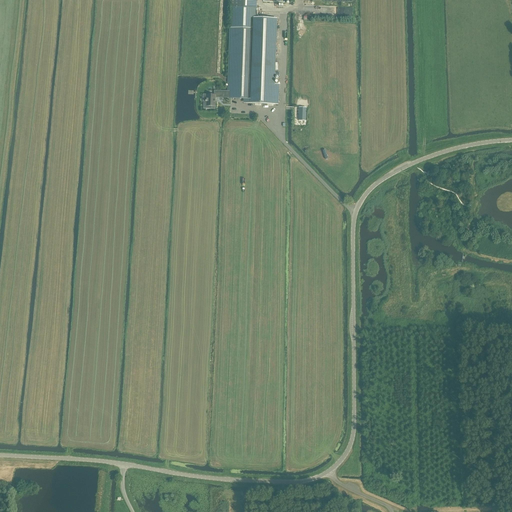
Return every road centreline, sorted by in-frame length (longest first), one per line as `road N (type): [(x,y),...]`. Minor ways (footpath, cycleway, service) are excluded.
road 1 (unclassified): [(408,165),(373,186),(354,214),(353,435),(328,471)]
road 2 (unclassified): [(328,471),(305,481),(219,479),(0,455)]
